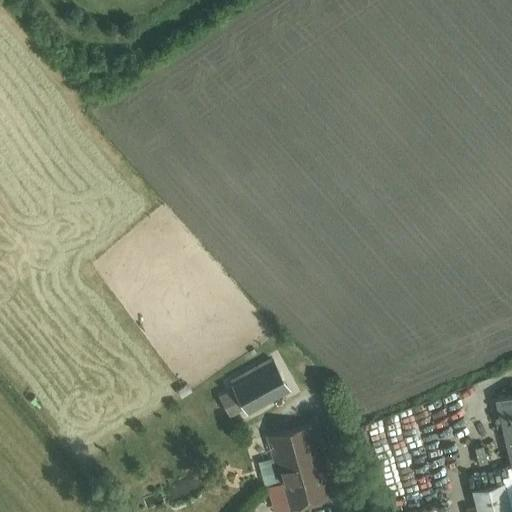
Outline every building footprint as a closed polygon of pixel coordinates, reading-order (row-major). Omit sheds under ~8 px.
[(274,362),(232,385),(247,413),(289,390),(274,362)] [(511,394),(495,399),(503,428),(507,446),(511,461),(511,467),(511,479),(471,490),(476,511),(510,511),(511,511),(511,394)] [(262,474),(323,457),(314,423),(267,436),(273,457),(258,461),(262,474)] [(391,462),(396,485),(440,475),(437,461),(428,463),(427,454),(391,462)] [(323,457),(262,474),(265,487),(280,483),(286,509),(329,497),(322,473),(327,472),(323,457)]
